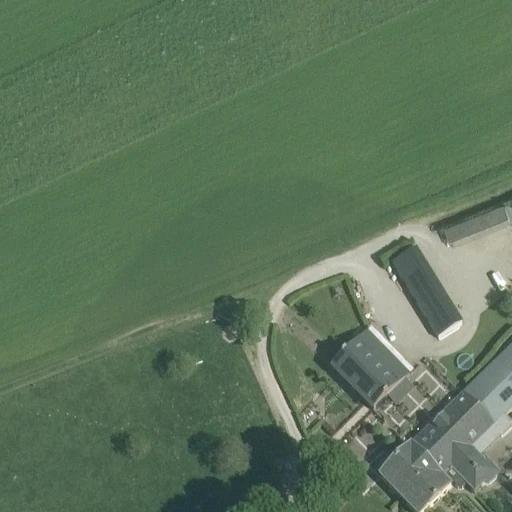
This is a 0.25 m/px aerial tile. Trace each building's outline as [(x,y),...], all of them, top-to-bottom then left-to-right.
[(443,224),(451,245),(511,220),(511,218),(504,199),(443,224)] [(462,324),(416,254),(395,267),(432,328),(439,339),(462,324)] [(409,377),(368,334),(331,370),(343,382),(332,393),(351,412),(362,401),(374,413),(409,377)] [(511,351),(498,365),(464,399),(479,414),(431,461),(441,471),(427,484),(430,486),(422,493),(417,487),(402,502),(411,511),(427,511),(455,486),(460,491),(466,486),(475,496),(485,486),(488,488),(498,479),(485,466),(488,462),(483,457),(511,428),(511,425),(505,418),(511,411),(511,351)] [(380,479),(402,502),(417,487),(422,493),(430,486),(427,484),(441,471),(431,461),(479,414),(464,399),(410,451),(380,479)]
